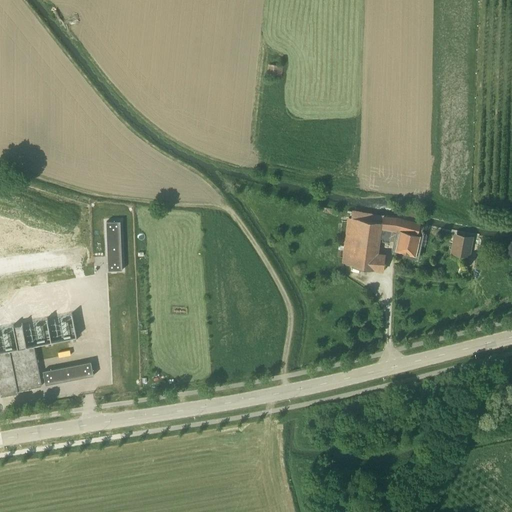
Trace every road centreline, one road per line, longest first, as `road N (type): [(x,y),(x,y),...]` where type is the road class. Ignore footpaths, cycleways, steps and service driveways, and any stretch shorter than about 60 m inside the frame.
road 1 (tertiary): [(0,441),(286,393),(511,338)]
road 2 (track): [(286,393),(285,297),(237,220),(214,209),(88,198),(0,161)]
